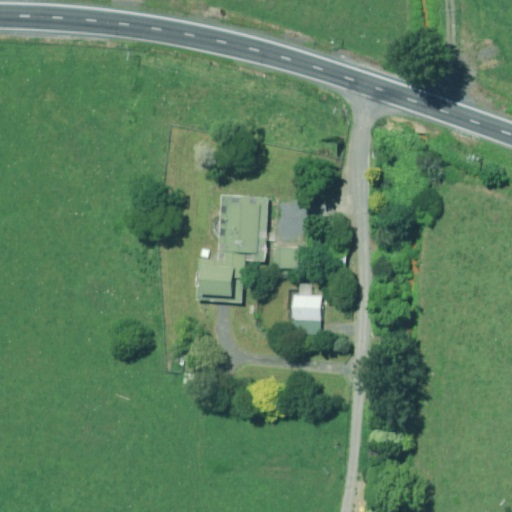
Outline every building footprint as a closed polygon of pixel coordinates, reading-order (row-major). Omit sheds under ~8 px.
[(221,257),(203,256),(201,295),(235,297),(234,305),(246,306),(249,260),(267,262),(271,198),(225,195),(224,209),(223,211),(221,213),(220,215),(219,217),(218,219),(218,221),(217,223),(217,225),(217,227),(218,229),(218,231),(219,233),(220,235),(221,237),(222,239),(221,257)] [(351,242),(332,241),(331,273),(349,274),(351,242)] [(305,270),(305,249),(277,249),(277,270),(305,270)] [(324,336),(326,298),(298,297),(296,335),(324,336)] [(183,358),(165,356),(162,372),(181,374),(183,358)] [(197,375),(187,374),(187,386),(197,386),(197,375)]
